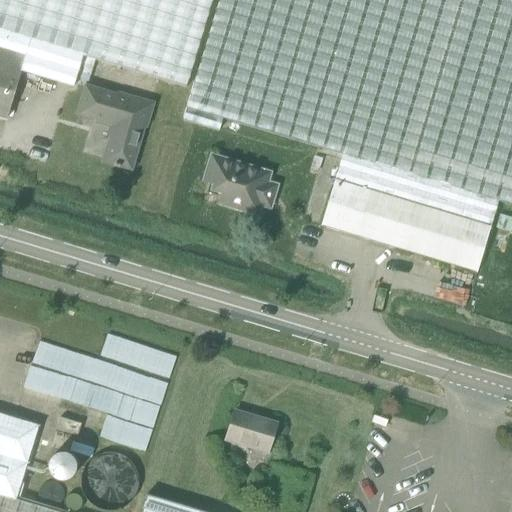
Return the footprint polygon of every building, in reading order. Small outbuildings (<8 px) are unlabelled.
[(0,0),(0,48),(24,56),(20,70),(72,86),(81,57),(183,88),(209,0),(0,0)] [(342,156),(335,179),(489,225),(496,201),(511,205),(511,0),(217,0),(182,119),(219,130),(222,120),(342,156)] [(0,118),(5,120),(20,70),(24,56),(0,48),(0,118)] [(144,127),(151,105),(126,98),(125,101),(116,99),(117,97),(84,88),(77,115),(113,125),(102,162),(129,170),(142,126),(144,127)] [(215,162),(208,185),(222,190),(219,199),(253,209),(256,201),(265,204),(269,188),(261,185),(264,177),(215,162)] [(475,272),(489,225),(335,179),(321,225),(475,272)] [(267,453),(276,423),(234,410),(225,440),(267,453)] [(0,414),(0,494),(16,499),(38,426),(0,414)] [(60,417),(56,429),(77,435),(81,423),(60,417)] [(93,443),(56,432),(51,449),(88,460),(93,443)] [(0,511),(59,511),(16,499),(0,494),(0,511)] [(202,511),(146,495),(140,511),(202,511)]
